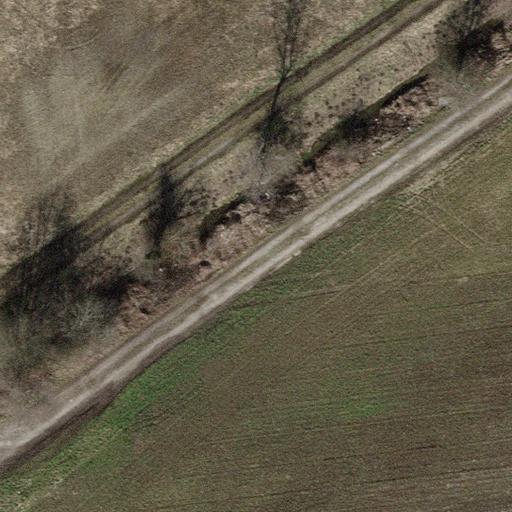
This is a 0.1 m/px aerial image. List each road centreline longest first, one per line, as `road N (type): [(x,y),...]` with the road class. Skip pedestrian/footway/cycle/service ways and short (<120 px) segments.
road 1 (track): [(0,451),(511,99)]
road 2 (track): [(441,0),(0,298)]
